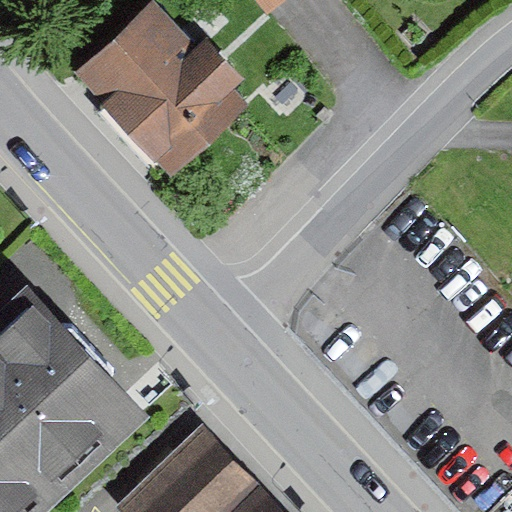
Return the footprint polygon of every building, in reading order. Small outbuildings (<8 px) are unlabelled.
[(289,0),(254,0),(267,17),(289,0)] [(173,180),(247,110),(233,95),(245,84),(206,43),(197,51),(155,7),(78,79),(173,180)] [(0,511),(59,511),(152,423),(26,292),(0,317),(0,511)] [(121,511),(236,511),(261,489),(206,431),(121,511)] [(283,511),(261,489),(236,511),(283,511)]
